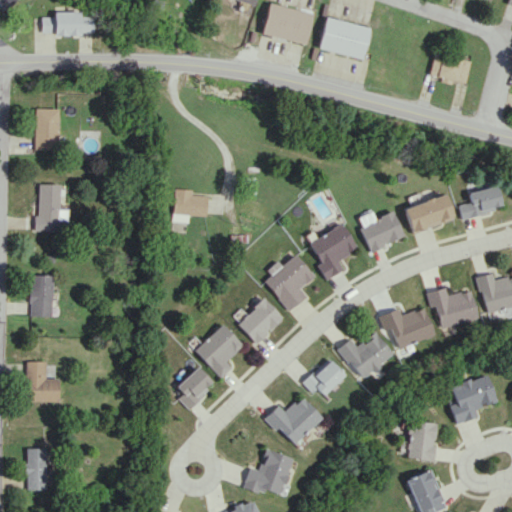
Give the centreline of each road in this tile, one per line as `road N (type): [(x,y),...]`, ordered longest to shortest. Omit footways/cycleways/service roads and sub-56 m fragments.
road 1 (tertiary): [(0,69),(201,68),(295,82),(511,143)]
road 2 (residential): [(511,235),(407,266),(314,328),(179,460),(186,487),(202,486),(211,462),(201,437)]
road 3 (residential): [(230,204),(228,153),(181,102),(174,68)]
road 4 (residential): [(503,41),(383,0)]
road 5 (residential): [(4,69),(0,194)]
